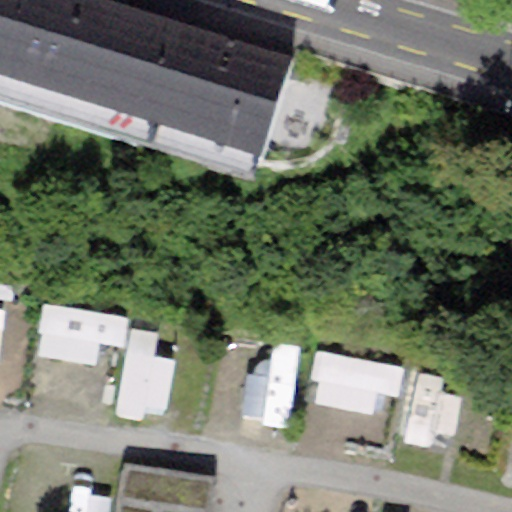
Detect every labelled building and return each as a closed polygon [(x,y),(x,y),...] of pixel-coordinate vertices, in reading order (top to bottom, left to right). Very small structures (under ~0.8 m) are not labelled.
[(349,60),(145,0),(0,0),(0,84),(313,178),(349,60)] [(0,312),(0,379),(1,379),(11,314),(0,312)] [(45,356),(127,360),(129,316),(48,312),(45,356)] [(130,337),(127,418),(168,420),(170,338),(130,337)] [(266,346),(253,424),(291,430),(305,352),(266,346)] [(325,361),(317,406),(388,419),(396,374),(325,361)] [(214,511),(218,488),(129,475),(123,511),(214,511)]
